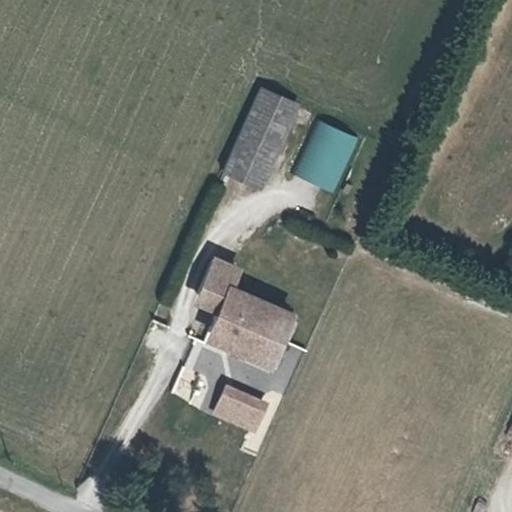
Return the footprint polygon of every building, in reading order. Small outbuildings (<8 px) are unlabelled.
[(222,169),(257,186),(298,100),(262,82),(222,169)] [(294,173),(335,191),(359,135),(318,118),(294,173)] [(274,357),(293,312),(232,286),(230,287),(211,330),(274,357)] [(197,405),(211,411),(232,359),(195,344),(179,385),(201,394),(197,405)] [(225,381),(209,416),(253,435),(268,399),(225,381)]
